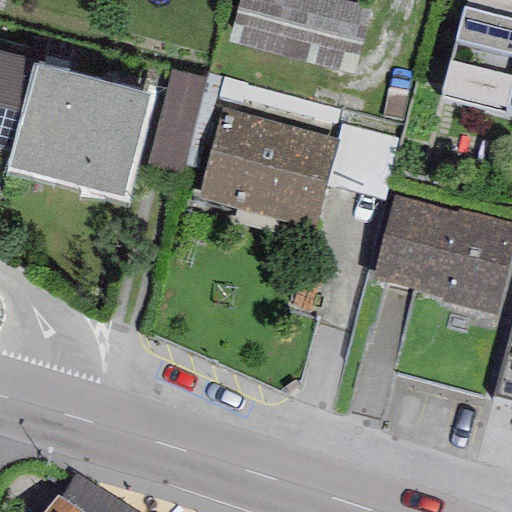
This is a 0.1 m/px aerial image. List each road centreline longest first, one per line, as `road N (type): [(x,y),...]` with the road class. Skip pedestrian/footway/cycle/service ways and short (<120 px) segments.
road 1 (secondary): [(49,410),(362,511)]
road 2 (residential): [(0,268),(20,278),(65,336),(49,410)]
